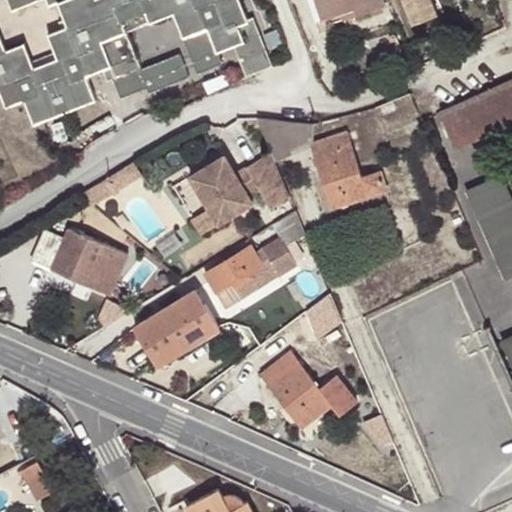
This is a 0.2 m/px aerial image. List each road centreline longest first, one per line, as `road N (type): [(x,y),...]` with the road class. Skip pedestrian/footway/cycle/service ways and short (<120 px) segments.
road 1 (unclassified): [(0,230),(140,149),(303,72)]
road 2 (tertiary): [(72,383),(360,511)]
road 3 (unclassified): [(303,72),(318,106),(511,36)]
road 4 (unclassified): [(437,511),(355,319)]
road 5 (unclassified): [(72,383),(140,511)]
